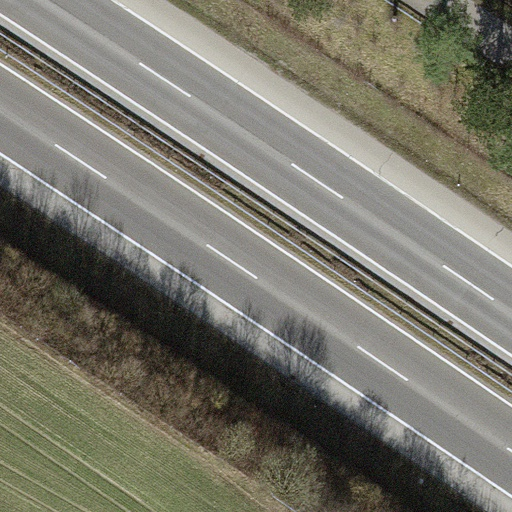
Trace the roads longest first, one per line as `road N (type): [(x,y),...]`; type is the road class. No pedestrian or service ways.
road 1 (motorway): [(0,108),(511,452)]
road 2 (motorway): [(511,309),(46,0)]
